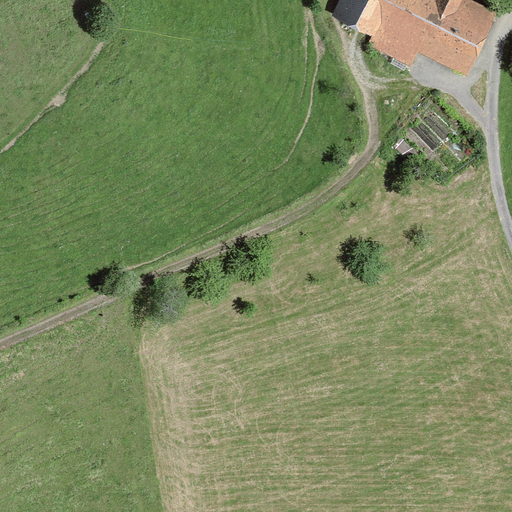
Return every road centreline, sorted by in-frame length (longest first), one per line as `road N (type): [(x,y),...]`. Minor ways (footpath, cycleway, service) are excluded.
road 1 (track): [(0,342),(330,193),(422,84)]
road 2 (unclassified): [(511,236),(492,129),(497,42),(511,18)]
